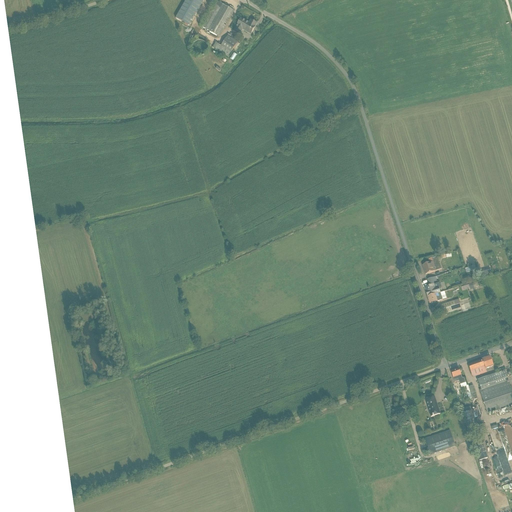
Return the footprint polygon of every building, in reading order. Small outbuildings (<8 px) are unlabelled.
[(191,0),(182,20),(196,27),(209,0),(191,0)] [(220,0),(208,28),(226,36),(238,7),(221,0),(220,0)] [(250,35),(256,24),(249,19),(248,22),(240,17),(232,30),(239,34),(242,30),(250,35)] [(222,41),(218,48),(236,57),(244,41),(233,35),(228,45),(222,41)] [(425,275),(436,271),(432,260),(421,264),(425,275)] [(426,296),(439,291),(437,285),(435,277),(426,280),(428,286),(423,287),(426,296)] [(429,305),(442,300),(439,293),(426,298),(429,305)] [(466,298),(446,304),(449,314),(469,308),(466,298)] [(485,368),(493,365),(489,356),(482,358),(485,368)] [(452,378),(460,375),(458,368),(450,371),(452,378)] [(477,381),(487,413),(511,404),(511,391),(506,372),(477,381)] [(430,417),(440,413),(434,396),(424,399),(430,417)] [(426,436),(431,451),(457,443),(452,428),(426,436)] [(504,431),(496,433),(506,462),(500,464),(504,475),(510,473),(508,466),(511,464),(511,461),(510,454),(511,454),(504,431)]
